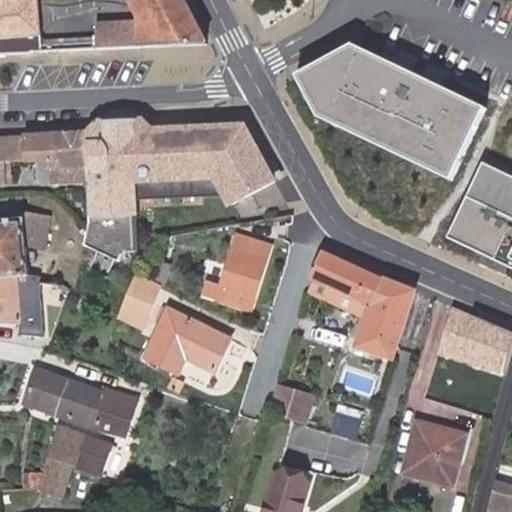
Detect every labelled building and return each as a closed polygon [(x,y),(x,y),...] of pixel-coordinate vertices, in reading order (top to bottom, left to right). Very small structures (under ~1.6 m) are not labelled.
[(0,0),(0,55),(99,50),(98,42),(42,45),(38,0),(0,0)] [(205,44),(181,0),(142,0),(151,17),(149,17),(144,25),(145,47),(205,44)] [(98,42),(99,50),(145,47),(144,25),(97,27),(98,42)] [(352,38),(295,70),(318,114),(452,175),(490,101),(352,38)] [(109,120),(98,128),(148,126),(147,125),(130,117),(125,116),(118,117),(115,117),(109,120)] [(93,134),(88,134),(90,170),(221,165),(275,178),(243,126),(156,130),(93,134)] [(98,128),(93,134),(156,130),(154,130),(150,126),(148,126),(98,128)] [(58,136),(60,165),(60,170),(48,171),(49,181),(55,180),(55,194),(91,192),(90,170),(88,134),(58,136)] [(0,138),(0,169),(6,169),(60,165),(58,136),(0,138)] [(511,175),(482,161),(445,241),(511,272),(511,175)] [(221,165),(90,170),(91,192),(92,215),(130,213),(129,174),(164,173),(164,180),(215,177),(230,201),(275,178),(221,165)] [(130,213),(92,215),(92,223),(84,244),(117,260),(123,249),(139,251),(137,181),(164,180),(164,173),(129,174),(130,213)] [(0,279),(30,277),(27,248),(42,250),(47,215),(24,211),(24,219),(0,220),(0,279)] [(208,281),(204,294),(251,309),(271,246),(239,236),(223,286),(208,281)] [(413,294),(323,252),(311,277),(312,278),(372,305),(368,316),(356,345),(385,356),(413,294)] [(172,265),(162,261),(155,280),(165,285),(172,265)] [(134,275),(117,313),(141,325),(159,285),(134,275)] [(0,325),(11,324),(12,335),(39,333),(36,297),(52,306),(60,289),(33,277),(30,277),(0,279),(0,325)] [(308,290),(368,316),(372,305),(312,278),(308,290)] [(511,339),(511,334),(451,309),(436,356),(503,376),(511,339)] [(213,371),(229,340),(170,310),(145,356),(177,372),(185,357),(213,371)] [(131,430),(139,399),(104,387),(101,395),(36,372),(24,405),(103,433),(104,425),(131,430)] [(172,376),(169,387),(177,389),(180,379),(172,376)] [(269,413),(303,424),(312,396),(278,386),(269,413)] [(341,410),(336,432),(360,439),(366,417),(341,410)] [(451,484),(465,433),(416,421),(403,472),(451,484)] [(130,437),(131,430),(104,425),(103,433),(130,437)] [(67,500),(78,471),(89,438),(58,428),(40,491),(67,500)] [(113,447),(89,438),(78,471),(102,479),(113,447)] [(301,511),(313,476),(277,465),(262,511),(301,511)] [(511,511),(511,484),(498,480),(489,511),(511,511)]
